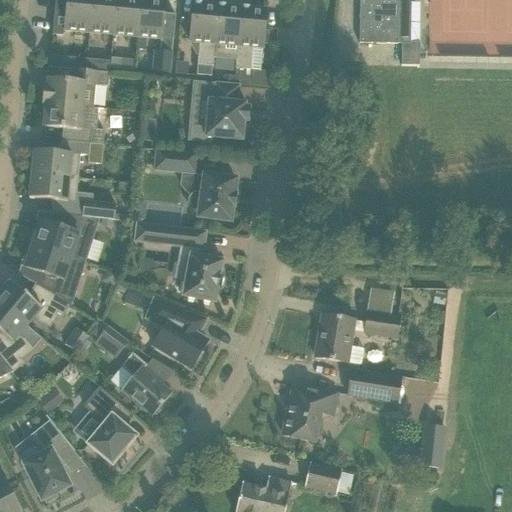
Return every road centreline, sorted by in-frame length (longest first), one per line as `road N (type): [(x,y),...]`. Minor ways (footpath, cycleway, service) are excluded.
road 1 (residential): [(123,511),(242,370),(269,298),(282,212)]
road 2 (residential): [(282,212),(511,231)]
road 3 (residential): [(282,212),(315,0)]
road 4 (residential): [(4,189),(25,0)]
